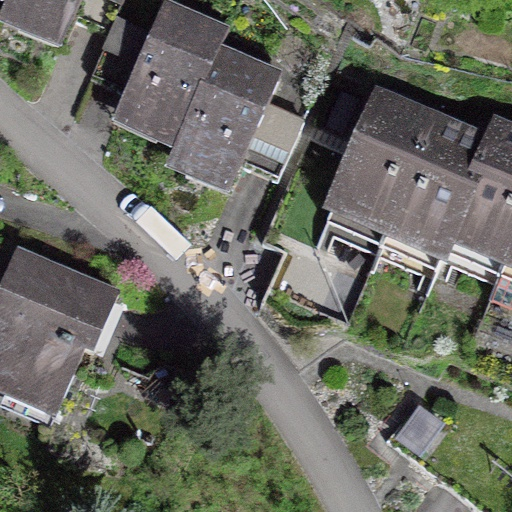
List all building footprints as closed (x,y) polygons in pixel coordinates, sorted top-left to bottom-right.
[(120,23),(129,0),(13,0),(72,24),(113,41),(120,23)] [(185,130),(218,49),(225,31),(166,7),(154,37),(120,23),(113,41),(92,92),(185,130)] [(281,74),(218,49),(185,130),(176,152),(273,192),(302,123),(267,108),(281,74)] [(327,214),(385,238),(432,130),(374,105),(327,214)] [(443,263),(452,242),(490,155),(432,130),(385,238),(443,263)] [(452,242),(505,266),(511,250),(511,134),(501,130),(490,155),(452,242)] [(112,314),(5,266),(0,276),(0,419),(54,443),(112,314)]
